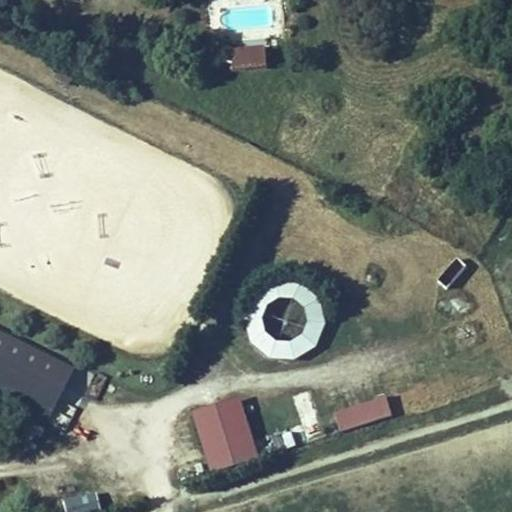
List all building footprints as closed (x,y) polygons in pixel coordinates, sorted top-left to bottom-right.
[(267,45),(231,48),(233,72),(268,69),(267,45)] [(322,355),(321,287),(248,287),(249,355),(322,355)] [(73,367),(0,330),(0,388),(50,413),(73,367)] [(333,412),(339,433),(392,418),(386,397),(333,412)] [(239,398),(195,412),(213,471),(257,457),(239,398)] [(65,511),(95,511),(100,511),(95,491),(62,500),(65,511)]
